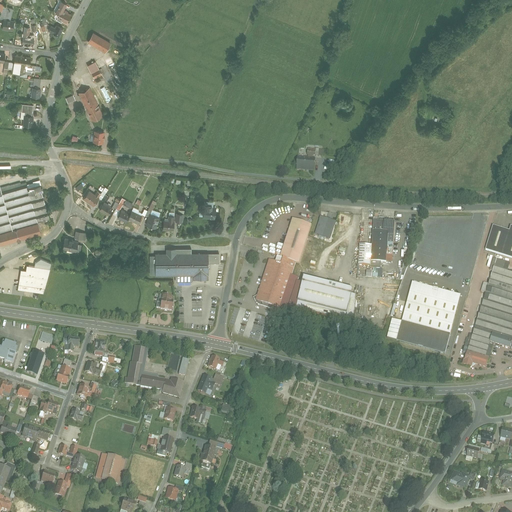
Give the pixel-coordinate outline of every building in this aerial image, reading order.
[(63,20),(66,22),(71,13),(64,11),(68,4),(61,0),(61,1),(56,11),(56,12),(59,14),(58,17),(57,18),(63,20)] [(9,7),(4,5),(1,13),(0,16),(0,18),(4,19),(5,19),(9,7)] [(13,8),(9,7),(5,19),(11,20),(12,12),(13,8)] [(4,19),(2,28),(13,30),(15,20),(11,20),(5,19),(4,19)] [(60,36),(63,28),(56,24),(54,27),(50,25),(48,28),(47,30),(55,34),(60,36)] [(31,27),(24,26),(22,44),(33,45),(33,43),(34,43),(35,36),(33,36),(33,31),(32,27),(31,27)] [(111,43),(93,32),(87,42),(105,53),(111,43)] [(72,51),(68,66),(74,68),(78,52),(72,51)] [(32,57),(15,55),(14,63),(14,64),(22,65),(30,66),(32,57)] [(95,61),(87,65),(94,79),(102,75),(95,61)] [(21,73),(22,65),(14,64),(13,69),(12,72),(16,73),(21,73)] [(30,66),(22,65),(21,73),(27,74),(31,74),(31,72),(33,66),(30,66)] [(32,87),(40,88),(41,78),(34,78),(33,80),(32,87)] [(32,87),(31,97),(41,97),(41,88),(40,88),(32,87)] [(90,88),(79,92),(92,121),(103,116),(90,88)] [(73,95),(66,98),(68,104),(76,100),(73,95)] [(33,105),(23,104),(22,112),(25,112),(25,115),(27,115),(32,115),(33,105)] [(32,115),(27,115),(25,115),(24,115),(23,125),(33,126),(34,116),(32,115)] [(105,132),(94,131),(93,142),(103,143),(105,132)] [(309,155),(309,158),(298,157),(297,170),(306,171),(309,171),(314,172),(316,159),(312,158),(313,156),(315,156),(316,149),(308,149),(307,155),(309,155)] [(0,232),(40,222),(50,220),(40,180),(27,183),(27,182),(21,184),(21,181),(1,187),(0,183),(0,232)] [(104,189),(102,193),(99,197),(100,198),(102,199),(109,189),(106,187),(104,189)] [(89,190),(84,199),(94,206),(100,198),(99,197),(102,193),(98,191),(98,190),(95,194),(89,190)] [(122,198),(117,209),(120,210),(123,204),(126,200),(122,198)] [(145,207),(145,209),(148,210),(148,209),(153,200),(149,198),(145,207)] [(134,204),(126,200),(123,204),(131,208),(134,204)] [(153,200),(148,209),(151,211),(152,209),(153,210),(157,202),(153,200)] [(101,207),(100,210),(108,215),(114,207),(113,206),(105,201),(103,204),(102,203),(100,206),(101,207)] [(200,206),(199,216),(204,216),(203,218),(216,219),(217,207),(200,206)] [(134,207),(132,211),(142,215),(142,214),(143,213),(139,211),(139,210),(134,207)] [(118,217),(127,222),(128,218),(131,214),(122,209),(121,211),(118,217)] [(142,215),(132,211),(131,214),(128,218),(139,224),(142,216),(142,215)] [(150,214),(147,225),(157,228),(161,217),(159,217),(150,214)] [(164,220),(163,229),(174,230),(175,222),(175,216),(169,215),(169,221),(164,220)] [(314,235),(329,240),(335,222),(320,217),(314,235)] [(280,258),(284,259),(297,263),(300,264),(313,226),(293,220),(280,258)] [(396,222),(373,221),(372,246),(370,266),(370,268),(374,268),(379,269),(381,269),(382,262),(393,263),(396,222)] [(40,222),(0,232),(0,245),(43,234),(40,222)] [(493,227),(486,251),(511,259),(511,227),(511,228),(510,232),(493,227)] [(76,230),(75,237),(84,239),(86,233),(76,230)] [(80,241),(65,238),(63,248),(78,251),(80,241)] [(359,266),(370,266),(372,246),(360,245),(359,266)] [(167,254),(155,254),(155,276),(173,275),(176,275),(177,282),(192,282),(194,280),(194,278),(210,278),(210,263),(220,263),(220,253),(192,253),(192,249),(167,249),(167,254)] [(297,263),(284,259),(282,265),(269,261),(258,297),(254,299),(257,304),(261,301),(288,310),(290,306),(299,278),(293,276),(297,263)] [(511,264),(494,259),(490,271),(493,272),(489,285),(484,283),(481,292),(486,294),(473,335),(470,335),(469,339),(468,338),(463,353),(467,354),(468,351),(486,357),(491,343),(494,334),(511,339),(511,272),(509,272),(511,264)] [(27,270),(21,270),(18,289),(25,290),(44,293),(50,272),(51,269),(39,267),(28,265),(27,270)] [(353,290),(306,278),(298,309),(352,322),(359,296),(354,295),(355,290),(353,290)] [(358,287),(353,281),(349,284),(353,290),(355,290),(358,287)] [(462,296),(412,283),(402,322),(397,341),(446,354),(462,296)] [(161,309),(173,311),(174,303),(170,302),(171,296),(163,295),(163,299),(161,309)] [(386,339),(397,341),(402,322),(391,319),(386,339)] [(51,345),(54,337),(44,333),(40,341),(51,345)] [(511,339),(494,334),(491,343),(511,350),(511,339)] [(81,339),(70,337),(68,346),(69,346),(68,351),(75,352),(76,347),(79,348),(81,339)] [(17,342),(4,338),(2,345),(0,345),(0,361),(14,366),(18,354),(16,353),(18,346),(16,345),(17,342)] [(107,342),(97,341),(95,355),(103,357),(104,352),(106,352),(107,342)] [(68,351),(69,346),(68,346),(65,346),(64,354),(75,355),(75,352),(68,351)] [(124,383),(137,385),(140,386),(142,375),(159,378),(159,375),(144,373),(148,349),(144,348),(134,346),(131,363),(130,363),(128,378),(125,378),(124,383)] [(486,357),(468,351),(467,354),(464,364),(473,367),(474,364),(488,368),(491,358),(486,357)] [(37,376),(44,355),(33,352),(26,372),(37,376)] [(180,355),(170,353),(166,369),(176,371),(180,355)] [(226,361),(212,355),(208,367),(216,370),(219,364),(224,366),(226,361)] [(188,359),(182,357),(177,373),(184,375),(188,359)] [(95,366),(87,364),(85,372),(103,377),(106,367),(100,365),(95,364),(95,366)] [(72,369),(62,366),(57,381),(68,384),(70,377),(69,377),(72,369)] [(171,381),(167,380),(159,378),(142,375),(140,386),(164,390),(163,393),(181,398),(185,382),(172,378),(171,381)] [(211,382),(216,384),(221,386),(225,378),(216,375),(214,380),(213,379),(211,382)] [(213,379),(204,376),(197,391),(206,395),(208,389),(211,382),(213,379)] [(7,383),(1,381),(0,382),(0,396),(2,397),(4,391),(11,394),(13,386),(6,384),(7,383)] [(99,384),(92,381),(91,385),(94,386),(92,393),(96,394),(99,384)] [(89,387),(80,384),(77,395),(81,396),(86,398),(89,387)] [(31,390),(21,386),(19,392),(18,395),(28,399),(31,390)] [(40,398),(34,395),(31,402),(36,404),(37,404),(40,398)] [(61,405),(50,401),(49,403),(43,401),(40,412),(41,412),(46,414),(47,412),(57,415),(61,405)] [(230,406),(224,404),(222,413),(230,416),(231,412),(235,413),(236,407),(230,406)] [(199,409),(193,407),(191,417),(197,419),(196,423),(201,425),(203,419),(206,407),(200,406),(199,409)] [(170,408),(167,407),(164,419),(174,421),(177,410),(170,408)] [(206,407),(203,419),(209,420),(211,408),(206,407)] [(81,412),(73,409),(70,419),(78,421),(78,420),(82,422),(84,417),(80,415),(81,412)] [(17,430),(3,425),(2,426),(0,431),(0,432),(4,434),(4,436),(14,440),(18,431),(17,430)] [(40,431),(26,426),(22,436),(37,441),(38,438),(40,431)] [(511,440),(511,429),(504,428),(501,438),(511,440)] [(40,431),(38,438),(48,442),(52,432),(41,429),(40,431)] [(164,437),(169,438),(171,430),(164,429),(162,436),(164,437)] [(495,434),(484,432),(481,444),(492,447),(493,444),(495,434)] [(158,436),(150,434),(147,444),(156,446),(158,436)] [(158,454),(163,455),(163,451),(171,453),(174,439),(169,438),(164,437),(162,446),(158,445),(158,449),(159,449),(158,454)] [(211,439),(209,446),(218,449),(224,451),(224,449),(226,444),(211,439)] [(35,443),(32,453),(37,455),(40,445),(35,443)] [(499,446),(493,444),(492,447),(491,451),(492,451),(497,452),(499,446)] [(209,446),(206,445),(204,452),(202,452),(199,460),(204,461),(211,464),(213,464),(218,449),(209,446)] [(69,449),(61,446),(58,454),(66,457),(67,455),(68,452),(69,449)] [(70,454),(76,456),(76,455),(78,448),(72,446),(70,453),(70,454)] [(480,450),(469,447),(467,456),(478,459),(480,450)] [(123,459),(109,454),(109,455),(103,454),(96,478),(116,483),(123,459)] [(88,458),(76,455),(76,456),(75,458),(71,469),(83,473),(88,458)] [(6,467),(0,464),(0,494),(3,495),(7,483),(10,484),(17,466),(8,463),(6,467)] [(187,468),(178,465),(174,476),(183,478),(187,468)] [(511,472),(502,470),(500,480),(504,481),(502,486),(511,489),(511,487),(511,472)] [(56,474),(45,471),(42,481),(53,485),(56,474)] [(470,478),(471,476),(470,475),(462,472),(461,473),(454,471),(450,481),(458,483),(457,485),(466,489),(470,478)] [(68,474),(65,482),(69,484),(72,485),(75,477),(68,474)] [(65,482),(59,480),(54,493),(65,497),(69,484),(65,482)] [(487,492),(489,482),(482,480),(479,490),(487,492)] [(101,485),(94,483),(91,491),(99,494),(101,485)] [(175,488),(169,486),(166,497),(176,500),(179,490),(175,488)] [(19,489),(13,487),(10,496),(16,498),(19,489)] [(0,511),(2,511),(3,509),(11,511),(14,503),(11,502),(11,501),(5,499),(6,498),(0,495),(0,511)] [(148,498),(140,495),(138,500),(146,503),(148,498)] [(134,511),(138,503),(125,499),(121,510),(128,511),(134,511)]
